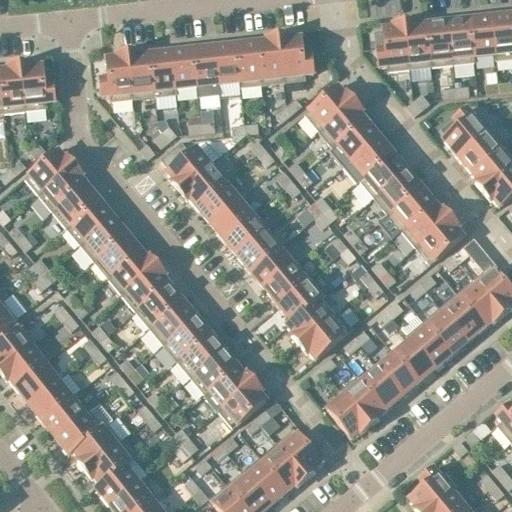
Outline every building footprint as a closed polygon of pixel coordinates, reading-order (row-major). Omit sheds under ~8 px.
[(511,27),(511,19),(490,21),(494,59),(494,65),(511,62),(511,27)] [(494,59),(489,21),(468,23),(473,67),(474,67),(473,61),(494,59)] [(473,67),(468,23),(446,25),(451,69),(473,67)] [(451,69),(446,25),(425,28),(430,72),(451,69)] [(416,29),(416,26),(403,27),(408,74),(430,72),(425,28),(416,29)] [(408,74),(403,27),(391,29),(391,31),(381,33),(384,53),(375,54),(377,71),(386,70),(386,76),(408,74)] [(300,42),(290,43),(289,40),(277,41),(282,88),(305,85),(304,79),(312,78),(310,61),(302,62),(300,42)] [(282,88),(277,41),(265,42),(265,45),(256,46),(261,90),(282,88)] [(261,90),(256,46),(234,49),(239,92),(261,90)] [(239,92),(234,49),(213,51),(217,89),(238,86),(238,92),(239,92)] [(217,89),(213,51),(192,53),(196,91),(217,89)] [(196,91),(192,53),(170,56),(175,99),(176,99),(175,93),(196,91)] [(139,59),(139,56),(127,57),(132,104),(153,102),(149,58),(139,59)] [(175,99),(170,56),(149,58),(153,102),(175,99)] [(132,104),(127,57),(115,59),(115,62),(105,63),(107,83),(99,84),(101,101),(109,100),(110,106),(132,104)] [(31,71),(31,68),(19,69),(24,116),(46,113),(46,107),(54,106),(52,89),(44,90),(41,70),(31,71)] [(24,116),(19,69),(6,71),(7,73),(0,74),(0,96),(2,118),(24,116)] [(498,97),(511,96),(510,86),(497,88),(498,97)] [(498,97),(497,88),(484,89),(485,98),(498,97)] [(353,106),(345,97),(343,98),(337,91),(303,119),(317,136),(353,106)] [(468,100),(467,91),(454,92),(455,102),(468,100)] [(455,102),(454,92),(441,94),(442,103),(455,102)] [(421,115),(428,108),(420,99),(413,105),(421,115)] [(291,119),(301,110),(295,103),(285,111),(291,119)] [(405,111),(410,117),(413,121),(421,115),(413,105),(405,111)] [(359,118),(361,116),(353,106),(317,136),(331,153),(365,125),(359,118)] [(291,119),(285,111),(275,120),(281,127),(291,119)] [(476,116),(471,120),(466,113),(452,124),(457,131),(442,144),(456,161),(490,133),(476,116)] [(379,141),(365,125),(331,153),(332,153),(336,150),(349,166),(379,141)] [(201,137),(213,136),(212,127),(200,128),(201,137)] [(201,137),(200,128),(187,129),(188,139),(201,137)] [(257,137),(256,128),(243,129),(244,139),(257,137)] [(244,139),(243,129),(230,131),(231,140),(244,139)] [(168,146),(175,140),(167,131),(160,137),(168,146)] [(504,150),(490,133),(456,161),(470,178),(504,150)] [(168,146),(160,137),(152,143),(160,153),(168,146)] [(392,158),(379,141),(349,166),(363,181),(358,185),(359,186),(392,158)] [(265,154),(256,144),(249,150),(257,160),(265,154)] [(214,165),(209,169),(195,152),(189,157),(180,147),(159,164),(168,175),(166,176),(172,184),(170,186),(178,195),(214,165)] [(44,155),(39,149),(38,148),(28,156),(34,163),(44,155)] [(146,148),(139,154),(147,164),(154,158),(146,148)] [(274,156),(282,166),(289,160),(281,150),(274,156)] [(511,170),(511,159),(504,150),(470,178),(476,185),(474,187),(482,196),(511,170)] [(273,164),(265,154),(257,160),(266,170),(273,164)] [(73,170),(66,161),(63,163),(57,155),(23,183),(37,200),(73,170)] [(406,174),(392,158),(359,186),(372,203),(406,174)] [(14,180),(24,172),(18,165),(8,173),(14,180)] [(228,182),(214,165),(178,195),(186,205),(188,203),(194,210),(223,186),(228,182)] [(303,176),(295,166),(287,172),(296,182),(303,176)] [(79,182),(81,180),(73,170),(37,200),(51,217),(85,189),(79,182)] [(511,199),(511,170),(482,196),(489,206),(492,204),(498,212),(511,199)] [(14,180),(8,173),(0,179),(0,182),(4,188),(14,180)] [(420,191),(406,174),(372,203),(386,219),(420,191)] [(291,186),(282,176),(275,182),(284,192),(291,186)] [(296,182),(304,192),(311,186),(303,176),(296,182)] [(223,186),(194,210),(208,227),(237,202),(244,196),(231,180),(229,183),(224,186),(223,186)] [(299,196),(291,186),(284,192),(292,202),(299,196)] [(99,205),(85,189),(51,217),(65,234),(99,205)] [(434,208),(420,191),(386,219),(400,236),(434,208)] [(328,211),(320,201),(312,207),(321,217),(328,211)] [(251,219),(237,202),(208,227),(221,243),(251,219)] [(65,234),(79,250),(113,222),(99,205),(65,234)] [(321,217),(312,207),(305,213),(313,223),(321,217)] [(440,215),(434,208),(400,236),(414,252),(450,222),(442,213),(440,215)] [(329,227),(336,221),(328,211),(321,217),(329,227)] [(0,215),(0,227),(2,230),(9,224),(1,214),(0,215)] [(329,227),(321,217),(313,223),(321,233),(329,227)] [(265,236),(251,219),(221,243),(235,260),(265,236)] [(127,239),(113,222),(79,250),(93,267),(127,239)] [(462,242),(456,234),(458,232),(450,222),(414,252),(428,270),(462,242)] [(23,240),(15,230),(8,236),(16,246),(23,240)] [(358,243),(350,233),(343,239),(351,249),(358,243)] [(278,252),(265,236),(235,260),(249,277),(283,248),(282,248),(278,252)] [(140,255),(127,239),(93,267),(106,283),(140,255)] [(32,250),(23,240),(16,246),(24,256),(32,250)] [(346,252),(338,242),(331,249),(339,259),(346,252)] [(359,258),(366,253),(358,243),(351,249),(359,258)] [(16,256),(8,246),(0,252),(9,262),(16,256)] [(297,265),(283,248),(249,277),(263,293),(297,265)] [(354,262),(346,252),(339,259),(347,268),(354,262)] [(458,268),(468,259),(462,252),(452,260),(458,268)] [(140,255),(106,283),(120,300),(156,270),(148,260),(146,262),(140,255)] [(458,268),(452,260),(442,269),(448,276),(458,268)] [(47,273),(39,263),(31,269),(40,279),(47,273)] [(311,282),(297,265),(263,293),(277,310),(311,282)] [(386,276),(377,266),(370,272),(379,282),(386,276)] [(40,279),(31,269),(24,276),(32,286),(40,279)] [(168,288),(162,281),(164,279),(156,270),(120,300),(134,317),(168,288)] [(511,308),(511,297),(489,270),(472,284),(502,320),(511,312),(509,310),(511,308)] [(48,289),(55,283),(47,273),(40,279),(48,289)] [(374,286),(365,276),(358,282),(367,292),(374,286)] [(387,292),(394,286),(386,276),(379,282),(387,292)] [(48,289),(40,279),(32,286),(40,296),(48,289)] [(425,295),(435,287),(429,280),(419,288),(425,295)] [(325,298),(311,282),(277,310),(290,326),(286,330),(286,331),(325,298)] [(502,320),(472,284),(455,298),(483,332),(490,326),(492,328),(502,320)] [(382,296),(374,286),(367,292),(375,302),(382,296)] [(182,305),(168,288),(134,317),(148,333),(182,305)] [(425,295),(419,288),(409,296),(415,303),(425,295)] [(79,307),(70,297),(63,303),(71,313),(79,307)] [(325,299),(325,298),(286,331),(292,338),(290,339),(298,349),(334,319),(320,303),(325,299)] [(483,332),(455,298),(439,312),(467,346),(483,332)] [(0,335),(16,323),(2,305),(0,306),(0,335)] [(195,321),(182,305),(148,333),(162,350),(195,321)] [(80,323),(87,317),(79,307),(71,313),(80,323)] [(392,323),(401,315),(395,307),(385,316),(392,323)] [(69,320),(61,310),(54,316),(62,326),(69,320)] [(467,346),(439,312),(422,326),(450,359),(467,346)] [(392,323),(385,316),(376,324),(382,331),(392,323)] [(314,364),(344,340),(330,323),(334,320),(334,319),(298,349),(306,358),(308,357),(314,364)] [(77,330),(69,320),(62,326),(70,336),(77,330)] [(209,338),(195,321),(162,350),(176,366),(209,338)] [(450,359),(422,326),(405,340),(433,373),(450,359)] [(0,374),(35,346),(21,329),(0,345),(0,374)] [(106,340),(98,330),(91,336),(99,346),(106,340)] [(358,350),(368,342),(362,335),(352,343),(358,350)] [(223,355),(209,338),(176,366),(189,383),(223,355)] [(107,356),(115,350),(106,340),(99,346),(107,356)] [(433,373),(405,340),(408,345),(393,358),(417,387),(433,373)] [(97,353),(89,343),(81,349),(90,359),(97,353)] [(358,350),(352,343),(342,351),(348,359),(358,350)] [(48,363),(35,346),(0,374),(0,377),(6,385),(8,384),(14,391),(48,363)] [(80,350),(71,357),(79,366),(87,358),(80,350)] [(105,363),(97,353),(90,359),(98,369),(105,363)] [(237,371),(223,355),(189,383),(203,400),(237,371)] [(417,387),(393,358),(376,372),(400,401),(417,387)] [(49,364),(48,363),(14,391),(27,408),(57,384),(44,368),(49,364)] [(134,373),(126,363),(118,369),(127,379),(134,373)] [(325,378),(335,370),(329,363),(319,371),(325,378)] [(253,386),(245,377),(243,378),(237,371),(203,400),(204,400),(208,396),(221,412),(217,416),(253,386)] [(325,378),(319,371),(309,379),(315,386),(325,378)] [(400,401),(376,372),(360,385),(356,380),(356,381),(384,415),(400,401)] [(135,389),(142,383),(134,373),(127,379),(135,389)] [(125,386),(116,376),(109,382),(117,392),(125,386)] [(384,415),(356,381),(339,395),(369,431),(378,423),(377,421),(384,415)] [(70,401),(57,384),(27,408),(41,425),(75,397),(70,401)] [(133,396),(125,386),(117,392),(126,402),(133,396)] [(265,405),(259,398),(261,396),(253,386),(217,416),(231,433),(265,405)] [(369,431),(339,395),(338,395),(342,400),(325,414),(350,443),(358,436),(359,439),(369,431)] [(162,406),(153,396),(146,402),(154,412),(162,406)] [(88,414),(75,397),(41,425),(54,441),(88,414)] [(163,422),(170,416),(162,406),(154,412),(163,422)] [(281,413),(277,408),(275,406),(268,411),(274,419),(281,413)] [(511,445),(511,413),(508,409),(495,420),(500,426),(495,430),(510,448),(511,445)] [(152,420),(144,410),(137,416),(145,426),(152,420)] [(102,431),(88,414),(54,441),(67,458),(107,428),(106,427),(102,431)] [(260,430),(270,422),(264,414),(254,423),(260,430)] [(161,430),(152,420),(145,426),(153,436),(161,430)] [(260,430),(254,423),(244,431),(250,438),(260,430)] [(120,444),(107,428),(67,458),(68,459),(73,455),(78,462),(76,464),(83,474),(120,445),(120,444)] [(189,443),(180,433),(173,439),(181,449),(189,443)] [(305,484),(314,476),(313,474),(320,467),(292,434),(275,448),(305,484)] [(470,435),(463,441),(471,451),(478,445),(470,435)] [(181,449),(173,439),(165,446),(174,456),(181,449)] [(115,449),(83,474),(91,483),(93,482),(99,488),(99,489),(124,470),(125,470),(137,460),(123,442),(120,444),(120,445),(115,449)] [(227,457),(237,449),(231,442),(221,450),(227,457)] [(189,459),(197,453),(189,443),(181,449),(189,459)] [(451,451),(459,461),(466,455),(458,445),(451,451)] [(305,484),(275,448),(274,449),(278,453),(262,466),(287,495),(294,490),(295,492),(305,484)] [(189,459),(181,449),(174,456),(182,466),(189,459)] [(227,457),(221,450),(211,458),(217,466),(227,457)] [(204,464),(194,472),(201,479),(210,471),(204,464)] [(287,495),(262,466),(246,480),(243,475),(242,476),(270,509),(287,495)] [(506,479),(498,469),(491,475),(499,485),(506,479)] [(137,486),(125,470),(124,470),(99,489),(95,493),(108,510),(142,483),(142,482),(137,486)] [(437,479),(431,472),(418,484),(423,490),(408,503),(414,511),(412,511),(432,511),(456,492),(442,475),(437,479)] [(266,511),(270,509),(242,476),(225,489),(244,511),(266,511)] [(494,489),(486,479),(479,485),(487,495),(494,489)] [(499,485),(507,495),(511,490),(511,485),(506,479),(499,485)] [(140,511),(156,500),(142,483),(108,510),(109,511),(140,511)] [(199,493),(191,483),(184,489),(192,499),(199,493)] [(244,511),(225,489),(208,504),(214,511),(244,511)] [(495,505),(503,499),(494,489),(487,495),(495,505)] [(465,511),(469,509),(456,492),(432,511),(465,511)] [(207,503),(199,493),(192,499),(200,509),(207,503)] [(157,511),(152,504),(156,501),(156,500),(140,511),(157,511)]
